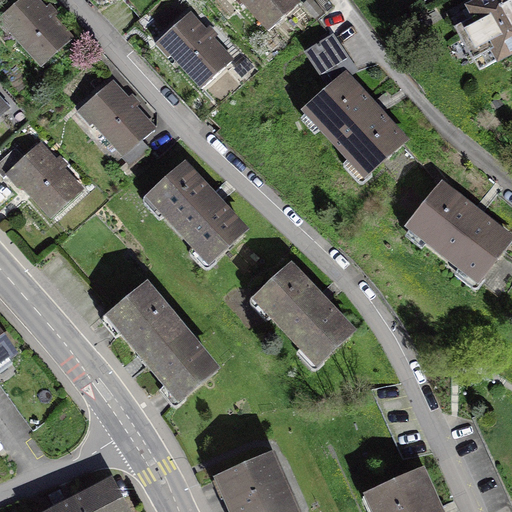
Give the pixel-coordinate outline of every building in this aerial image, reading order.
[(70,43),(31,0),(0,28),(0,32),(37,73),(70,43)] [(119,0),(139,19),(157,0),(119,0)] [(297,5),(291,0),(229,0),(264,36),(297,5)] [(511,1),(511,0),(490,0),(461,16),(489,66),(511,53),(511,1)] [(231,61),(188,16),(154,49),(196,94),(231,61)] [(232,73),(208,93),(218,105),(242,84),(232,73)] [(404,147),(344,80),(293,125),(353,192),(404,147)] [(149,133),(110,90),(76,121),(115,164),(149,133)] [(0,124),(9,117),(0,107),(0,124)] [(79,193),(39,149),(3,181),(42,226),(79,193)] [(179,171),(138,209),(203,276),(243,238),(179,171)] [(511,245),(439,189),(401,239),(472,295),(511,245)] [(287,272),(246,312),(312,380),(353,340),(287,272)] [(144,291),(96,330),(168,418),(216,379),(144,291)] [(0,364),(17,351),(0,327),(0,364)] [(61,415),(17,351),(0,364),(0,384),(34,434),(61,415)] [(511,432),(500,407),(473,419),(511,506),(511,432)] [(220,511),(292,511),(269,457),(208,482),(220,511)] [(133,511),(114,473),(36,511),(133,511)] [(433,511),(418,479),(359,507),(360,511),(433,511)]
